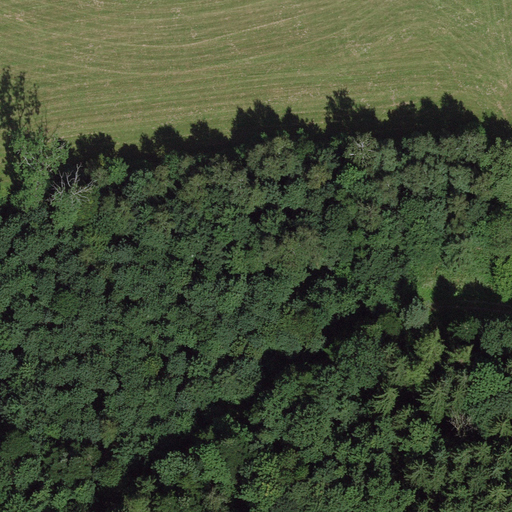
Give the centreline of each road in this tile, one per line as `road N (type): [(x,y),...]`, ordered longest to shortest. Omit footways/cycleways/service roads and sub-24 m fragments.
road 1 (track): [(0,198),(41,200),(78,231),(192,281),(511,316)]
road 2 (track): [(98,511),(173,475),(311,359),(411,306)]
